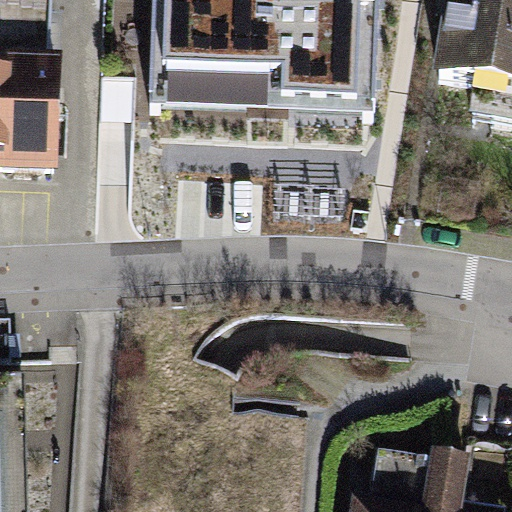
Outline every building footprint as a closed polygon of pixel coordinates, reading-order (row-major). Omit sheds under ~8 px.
[(0,0),(0,191),(59,195),(69,24),(10,20),(11,0),(0,0)] [(382,0),(159,0),(154,125),(377,134),(382,0)] [(511,1),(505,0),(444,0),(431,85),(511,97),(511,1)] [(0,365),(17,365),(14,317),(0,318),(0,365)] [(25,511),(23,389),(0,389),(0,511),(25,511)] [(407,511),(347,511),(345,511),(344,511),(452,511),(460,469),(416,461),(407,511)]
